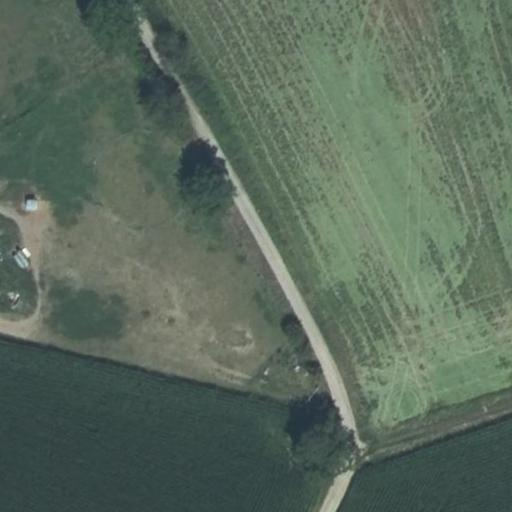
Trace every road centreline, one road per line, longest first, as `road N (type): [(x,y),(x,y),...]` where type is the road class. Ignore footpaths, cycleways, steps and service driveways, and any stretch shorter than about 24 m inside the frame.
road 1 (track): [(329,511),(345,456),(335,391),(221,166),(125,0)]
road 2 (track): [(511,402),(345,456)]
